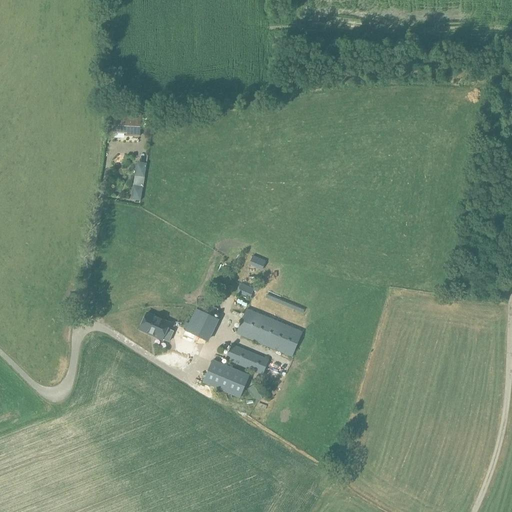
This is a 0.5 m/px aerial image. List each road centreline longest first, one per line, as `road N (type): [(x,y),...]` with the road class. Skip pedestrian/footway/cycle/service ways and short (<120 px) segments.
road 1 (unclassified): [(0,351),(36,385),(51,393),(68,388),(112,145)]
road 2 (track): [(81,319),(217,402)]
